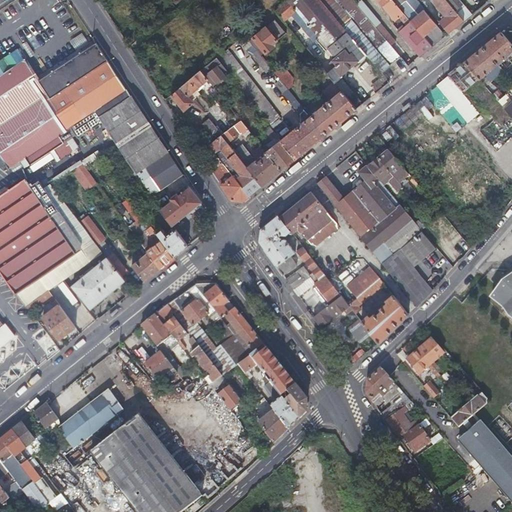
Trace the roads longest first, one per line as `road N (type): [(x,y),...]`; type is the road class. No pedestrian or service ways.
road 1 (tertiary): [(231,232),(510,7)]
road 2 (tertiary): [(231,232),(0,420)]
road 3 (tertiary): [(231,232),(224,209),(81,0)]
road 4 (residential): [(335,400),(495,235)]
road 5 (tertiary): [(335,400),(231,232)]
road 6 (unclassified): [(214,511),(335,400)]
road 7 (tertiary): [(402,511),(335,400)]
